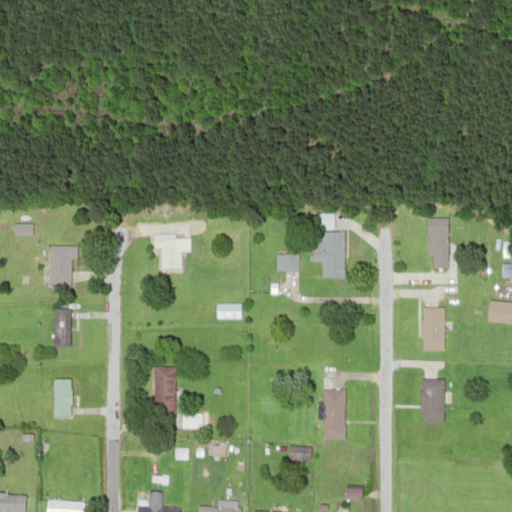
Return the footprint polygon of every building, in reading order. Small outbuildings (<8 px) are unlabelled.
[(426,217),(447,217),(447,269),(426,269),(426,217)] [(11,223),(29,223),(29,235),(11,235),(11,223)] [(319,232),(343,232),(343,275),(319,275),(319,232)] [(162,238),(179,237),(181,266),(164,267),(162,238)] [(48,245),(69,246),(67,283),(46,282),(48,245)] [(284,251),(297,252),(297,270),(283,269),(284,251)] [(488,300),(510,302),(509,321),(487,319),(488,300)] [(214,303),(238,303),(238,318),(215,318),(214,303)] [(51,308),(68,308),(68,344),(51,344),(51,308)] [(421,308),(442,308),(442,347),(421,347),(421,308)] [(154,367),(172,367),(171,409),(153,409),(154,367)] [(232,368),(241,368),(242,381),(233,382),(232,368)] [(51,380),(67,380),(67,417),(51,417),(51,380)] [(421,380),(441,381),(440,420),(420,419),(421,380)] [(322,390),(344,391),(343,439),(321,439),(322,390)] [(182,413),(201,413),(201,429),(182,429),(182,413)] [(287,446),(309,446),(309,457),(287,457),(287,446)] [(173,447),(186,447),(185,459),(173,458),(173,447)] [(343,485),(361,486),(360,499),(343,498),(343,485)] [(178,511),(178,508),(160,507),(160,491),(147,491),(146,506),(136,506),(135,511),(178,511)] [(0,492),(24,494),(24,511),(0,509),(0,492)] [(45,511),(46,497),(81,500),(80,511),(45,511)]
